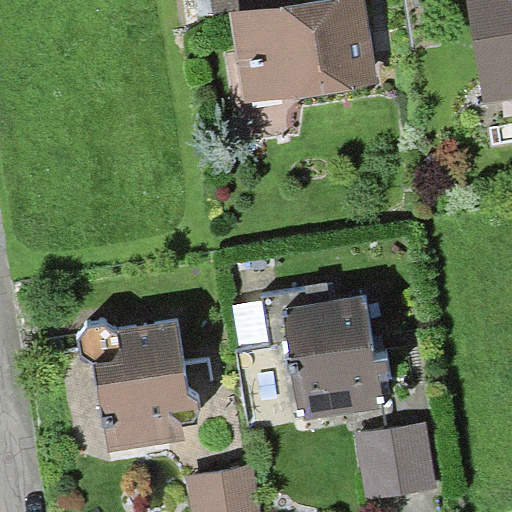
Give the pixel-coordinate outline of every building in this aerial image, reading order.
[(362,79),(349,0),(341,0),(287,9),(285,0),(214,0),(217,19),(237,17),(245,68),(267,65),(273,69),(277,92),(362,79)] [(437,50),(429,0),(399,0),(407,54),(437,50)] [(511,0),(472,0),(486,86),(511,82),(511,0)] [(371,355),(362,298),(278,311),(279,321),(282,321),(284,338),(279,339),(284,369),(289,368),(293,393),(318,389),(318,391),(387,380),(383,353),(371,355)] [(75,355),(89,365),(99,425),(167,414),(177,421),(190,419),(197,409),(195,397),(185,390),(174,322),(114,331),(100,321),(83,324),(73,338),(75,355)] [(417,426),(384,431),(394,492),(427,487),(417,426)] [(252,511),(246,469),(217,473),(222,511),(252,511)]
